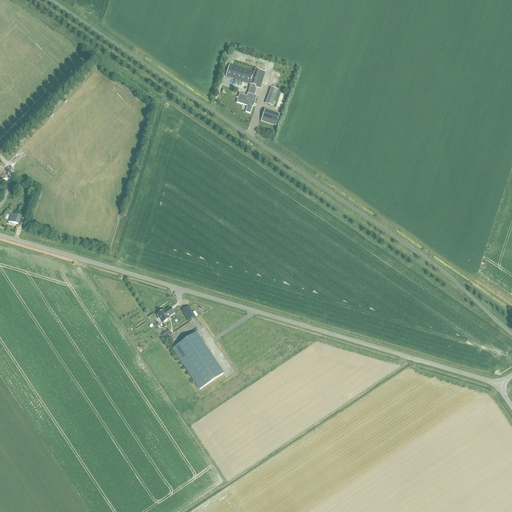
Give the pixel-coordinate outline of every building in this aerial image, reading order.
[(260,90),(265,73),(255,69),(255,72),(230,64),(225,77),(250,85),(245,100),(238,98),(236,102),(247,106),(245,112),(250,113),(252,106),(253,106),(256,96),(254,95),(256,89),(260,90)] [(265,103),(272,106),(277,90),(271,88),(265,103)] [(261,121),(275,126),(279,115),(265,110),(261,121)] [(12,214),(9,222),(12,223),(18,225),(20,218),(22,219),(26,209),(23,209),(20,216),(12,214)] [(164,310),(157,315),(159,318),(158,318),(160,322),(161,321),(162,320),(163,322),(169,318),(168,317),(174,313),(170,307),(165,311),(164,310)] [(189,307),(182,311),(189,322),(195,318),(189,307)] [(171,333),(169,330),(161,334),(164,338),(171,333)] [(196,333),(172,349),(199,389),(199,390),(202,388),(223,374),(196,333)]
